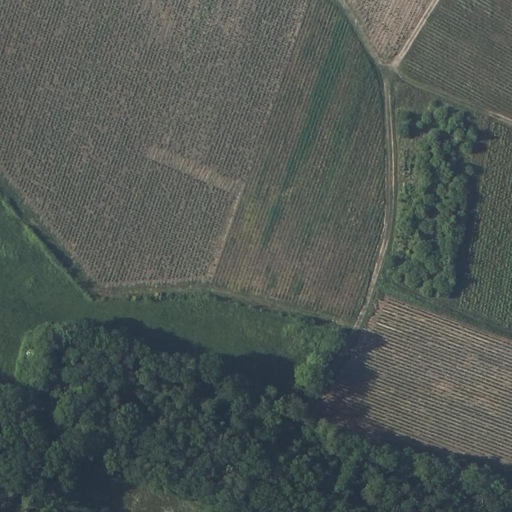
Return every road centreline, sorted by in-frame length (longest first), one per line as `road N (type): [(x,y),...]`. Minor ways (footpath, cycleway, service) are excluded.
road 1 (track): [(378,59),(389,131),(385,245),(358,325),(236,511)]
road 2 (track): [(358,325),(203,284),(94,290),(0,176)]
road 3 (track): [(511,331),(372,283)]
road 4 (track): [(395,63),(399,77),(511,124)]
